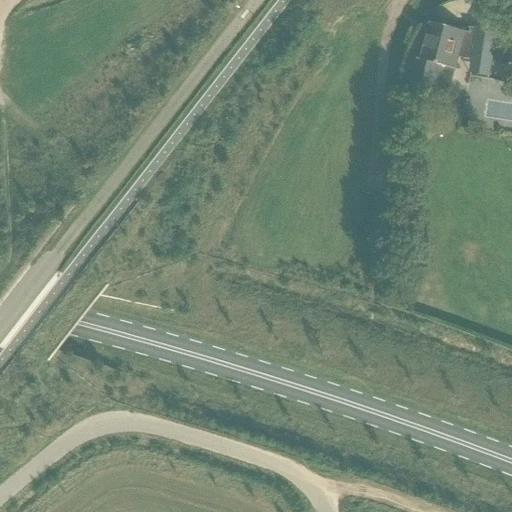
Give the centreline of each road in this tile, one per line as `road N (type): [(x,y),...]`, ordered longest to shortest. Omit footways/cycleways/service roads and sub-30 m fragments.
road 1 (secondary): [(511,463),(234,367),(0,305)]
road 2 (unclassified): [(326,511),(298,475),(275,464),(141,424),(87,429),(0,497)]
road 3 (unclassified): [(366,186),(384,42),(400,0)]
